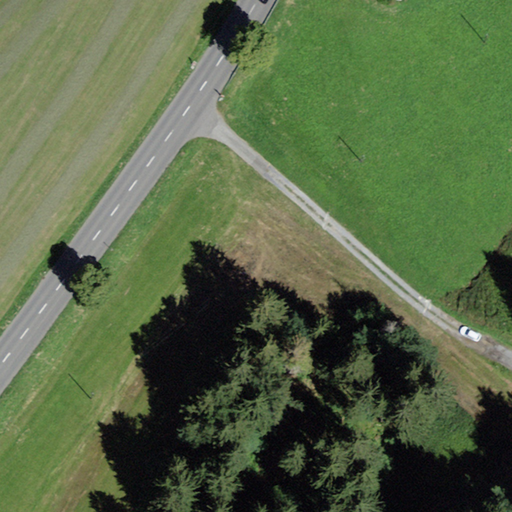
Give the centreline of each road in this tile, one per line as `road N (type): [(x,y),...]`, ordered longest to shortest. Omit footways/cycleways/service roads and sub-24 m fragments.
road 1 (tertiary): [(0,368),(191,107),(254,0)]
road 2 (track): [(191,107),(430,312),(511,363)]
